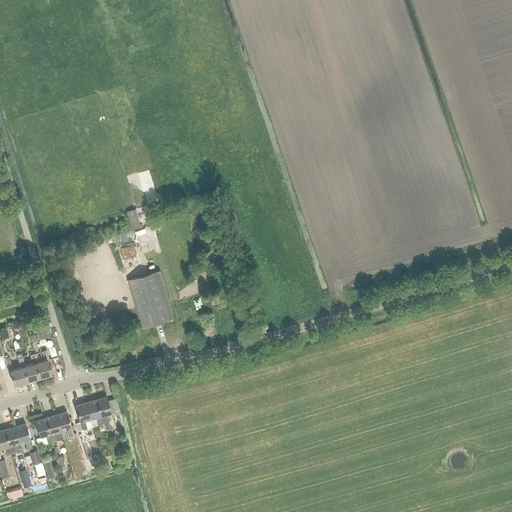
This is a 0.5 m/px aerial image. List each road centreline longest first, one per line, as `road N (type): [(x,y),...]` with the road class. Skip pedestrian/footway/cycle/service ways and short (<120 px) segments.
road 1 (unclassified): [(72,382),(247,343),(511,264)]
road 2 (unclassified): [(72,382),(0,150)]
